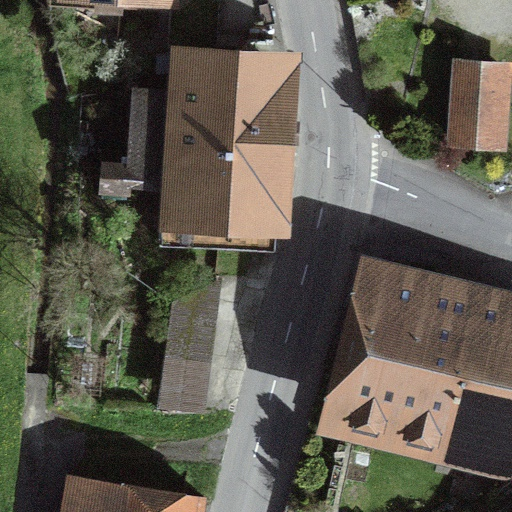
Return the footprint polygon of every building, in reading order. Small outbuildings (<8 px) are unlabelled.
[(133,86),(128,165),(104,164),(102,190),(127,192),(128,184),(164,186),(160,239),(275,246),(286,76),(242,73),(243,55),(244,48),(226,53),(172,48),(170,88),(133,86)] [(461,62),(455,141),(496,144),(502,66),(461,62)] [(511,455),(511,314),(379,281),(359,362),(346,414),(511,455)] [(178,301),(172,349),(204,353),(216,285),(178,301)] [(191,511),(194,497),(72,476),(66,511),(191,511)]
